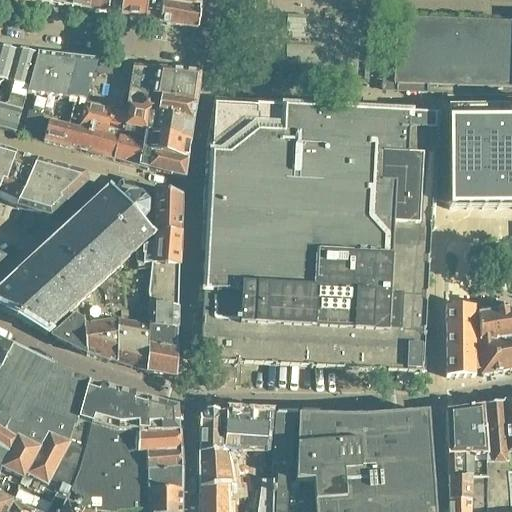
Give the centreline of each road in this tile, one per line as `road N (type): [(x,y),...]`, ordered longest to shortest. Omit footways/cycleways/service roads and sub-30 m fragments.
road 1 (residential): [(0,328),(84,370),(212,401),(433,400),(511,386)]
road 2 (residential): [(211,53),(0,23)]
road 3 (residential): [(197,198),(0,143)]
road 4 (residential): [(458,0),(299,0)]
